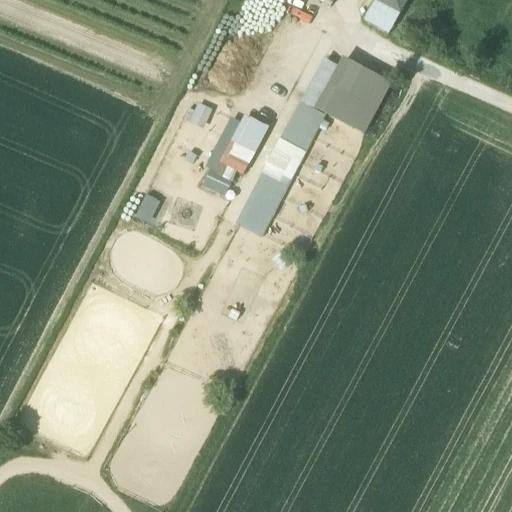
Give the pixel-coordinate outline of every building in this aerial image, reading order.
[(409,0),(369,0),(375,3),(400,16),(409,0)] [(389,37),(400,16),(375,3),(363,23),(389,37)] [(301,106),(303,107),(313,113),(336,69),(323,62),(301,106)] [(327,117),(364,136),(389,90),(341,65),(316,112),(327,117)] [(213,113),(198,106),(189,125),(203,132),(213,113)] [(326,119),(313,113),(303,107),(238,229),(262,240),(275,215),(326,119)] [(242,126),(240,129),(261,140),(267,129),(246,118),(242,126)] [(210,173),(216,176),(220,166),(240,129),(242,126),(231,120),(205,170),(210,173)] [(237,174),(243,177),(261,140),(240,129),(220,166),(237,174)] [(237,174),(220,166),(216,176),(232,184),(237,174)] [(216,176),(210,173),(204,187),(225,197),(232,184),(216,176)] [(161,205),(146,197),(135,220),(149,227),(161,205)]
